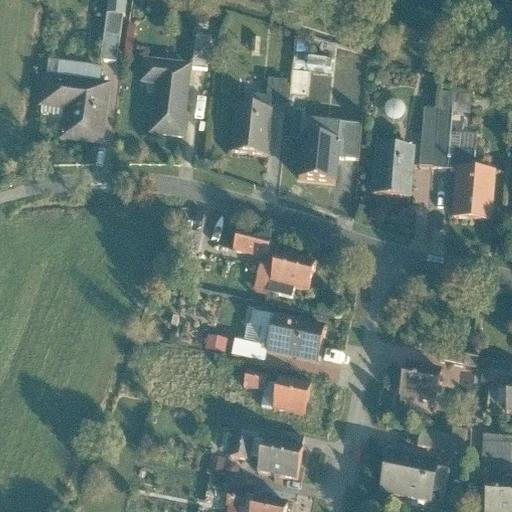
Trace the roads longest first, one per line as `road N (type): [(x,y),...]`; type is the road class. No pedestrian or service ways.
road 1 (unclassified): [(0,198),(120,184),(169,188),(384,256)]
road 2 (residential): [(384,256),(335,511)]
road 3 (residential): [(511,286),(384,256)]
